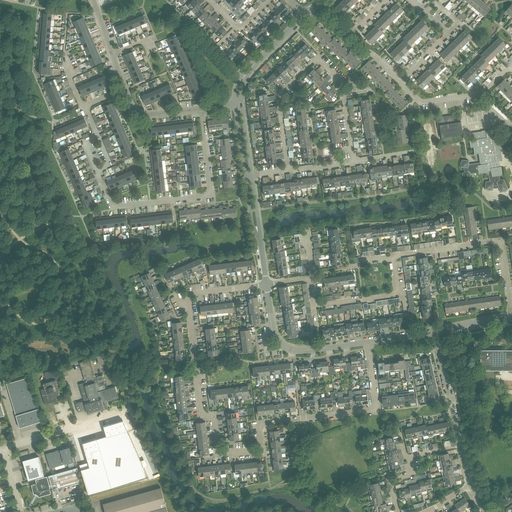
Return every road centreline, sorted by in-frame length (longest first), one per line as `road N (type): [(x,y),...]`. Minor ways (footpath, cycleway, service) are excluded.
road 1 (residential): [(188,306),(200,409),(213,420),(217,453),(262,453),(259,424),(376,410),(368,341)]
road 2 (residential): [(350,150),(342,83),(316,58),(278,95),(288,170)]
road 3 (residential): [(201,108),(210,194),(112,207),(97,172)]
road 4 (residential): [(511,315),(501,240),(392,255)]
road 5 (unclassified): [(3,449),(130,410)]
road 6 (residential): [(511,66),(471,95),(420,101),(401,82)]
